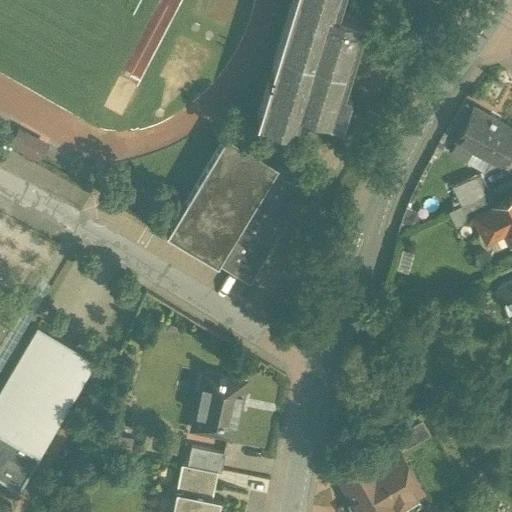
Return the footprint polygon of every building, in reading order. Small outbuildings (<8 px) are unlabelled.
[(292,0),(272,67),(270,66),(270,67),(272,67),(270,74),(268,73),(268,74),(270,74),(257,117),(294,128),(300,107),(341,120),(351,90),(344,88),(348,74),(348,75),(365,18),(338,10),(340,0),(292,0)] [(511,128),(511,126),(474,106),(457,137),(450,149),(466,158),(466,157),(464,156),(470,144),(495,158),(507,165),(511,156),(511,128),(511,129),(511,128)] [(47,147),(18,131),(14,139),(12,144),(41,159),(42,157),(47,147)] [(310,182),(227,132),(167,233),(250,282),(251,281),(310,182)] [(480,169),(452,182),(462,203),(487,190),(490,189),(480,169)] [(462,203),(459,204),(467,220),(476,215),(476,214),(494,205),(493,203),(494,203),(487,190),(462,203)] [(511,193),(494,203),(493,203),(494,205),(476,214),(476,215),(484,231),(502,222),(511,242),(511,193)] [(511,283),(501,291),(510,307),(511,306),(511,283)] [(413,294),(390,304),(395,315),(417,305),(413,294)] [(97,360),(37,325),(0,388),(0,475),(22,488),(97,360)] [(224,373),(220,372),(219,373),(205,370),(200,391),(207,393),(200,425),(194,424),(193,425),(233,434),(245,379),(224,375),(224,373)] [(421,417),(397,431),(406,447),(430,432),(421,417)] [(225,450),(191,443),(187,462),(215,468),(221,469),(225,450)] [(399,450),(374,465),(372,462),(343,480),(361,511),(390,511),(402,505),(400,502),(422,488),(399,450)] [(187,462),(182,461),(176,489),(183,490),(210,494),(215,468),(187,462)] [(210,494),(183,490),(178,511),(216,511),(220,496),(210,494)] [(0,511),(6,511),(11,504),(0,497),(0,511)]
